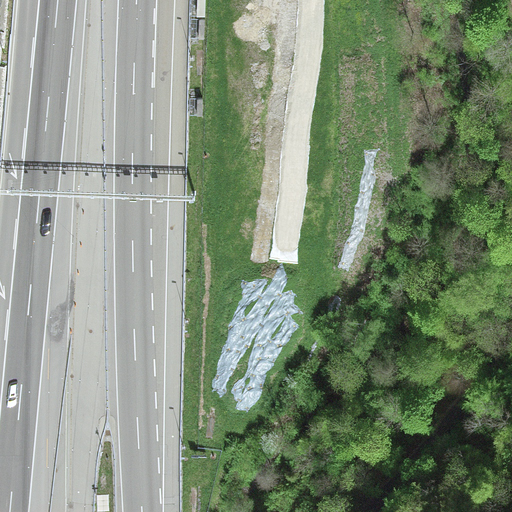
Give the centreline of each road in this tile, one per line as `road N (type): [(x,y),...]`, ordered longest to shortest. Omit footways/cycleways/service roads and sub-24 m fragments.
road 1 (motorway): [(143,511),(132,196),(137,0)]
road 2 (motorway): [(46,134),(62,198),(47,511)]
road 3 (motorway): [(46,134),(6,464)]
road 4 (motorway): [(27,0),(0,298)]
road 5 (unclassified): [(511,342),(469,404),(372,511)]
road 6 (motorway): [(60,0),(46,134)]
